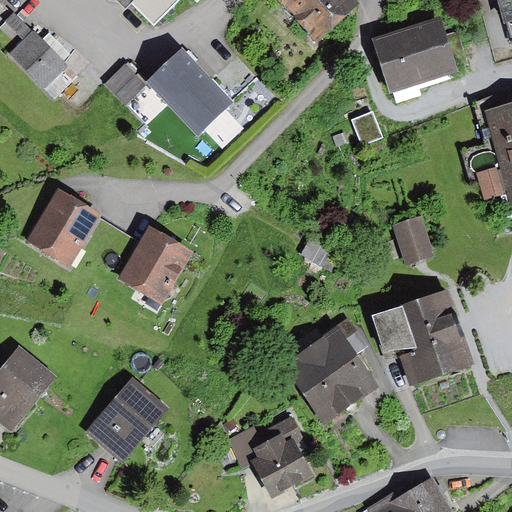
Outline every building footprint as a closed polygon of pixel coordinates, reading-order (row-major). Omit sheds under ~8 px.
[(116,0),(126,10),(132,4),(154,26),(180,0),(194,0),(196,2),(197,0),(116,0)] [(358,2),(356,0),(280,0),(319,40),(358,2)] [(511,0),(497,0),(509,42),(511,40),(511,0)] [(23,40),(33,31),(14,12),(5,21),(23,40)] [(442,19),(373,39),(388,89),(457,69),(456,68),(446,34),(442,19)] [(457,30),(446,34),(456,68),(467,65),(457,30)] [(78,76),(33,31),(23,40),(10,53),(54,99),(78,76)] [(233,102),(183,48),(148,80),(198,134),(233,102)] [(128,64),(107,84),(126,103),(147,84),(128,64)] [(511,102),(484,110),(492,140),(461,148),(470,182),(479,180),(484,200),(501,196),(504,209),(511,206),(511,102)] [(372,112),(351,121),(362,146),(383,137),(372,112)] [(345,133),(332,137),(335,148),(348,144),(345,133)] [(101,215),(59,189),(28,237),(70,264),(79,249),(99,217),(101,215)] [(422,216),(393,225),(405,265),(434,256),(422,216)] [(132,237),(99,217),(79,249),(113,270),(132,237)] [(193,249),(147,227),(122,278),(167,301),(193,249)] [(313,235),(301,256),(331,273),(343,252),(313,235)] [(450,293),(371,318),(384,359),(407,352),(417,384),(473,367),(450,293)] [(347,319),(280,365),(323,426),(380,387),(357,354),(367,347),(347,319)] [(59,384),(18,352),(0,375),(0,424),(17,437),(59,384)] [(172,416),(134,384),(86,441),(124,473),(172,416)] [(258,456),(251,460),(253,465),(272,499),(315,476),(296,442),(304,438),(291,415),(258,433),(263,442),(253,448),(258,456)] [(263,442),(258,433),(255,426),(229,439),(242,471),(253,465),(251,460),(258,456),(253,448),(263,442)] [(452,511),(437,486),(390,511),(452,511)]
